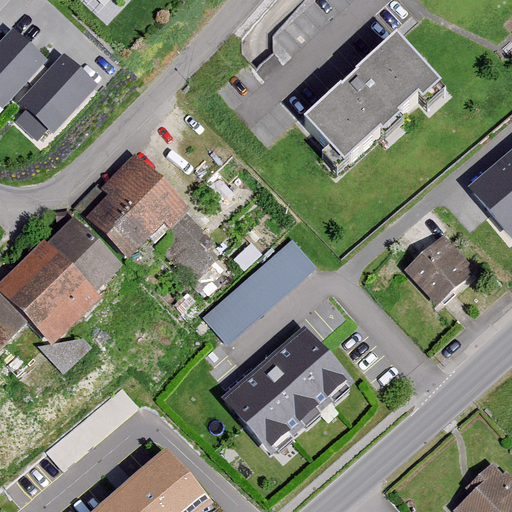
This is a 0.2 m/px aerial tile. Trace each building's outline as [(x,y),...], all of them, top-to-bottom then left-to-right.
[(286,51),(326,15),(311,0),(306,0),(270,34),(286,51)] [(0,111),(46,60),(13,31),(0,45),(0,111)] [(384,48),(292,131),(332,175),(423,92),(384,48)] [(97,86),(63,56),(18,107),(52,136),(97,86)] [(73,227),(122,279),(158,244),(203,290),(236,259),(142,161),(73,227)] [(508,242),(511,237),(511,179),(505,172),(471,202),(508,242)] [(108,302),(103,297),(122,279),(73,227),(4,292),(59,349),(108,302)] [(228,343),(318,264),(293,236),(203,314),(228,343)] [(472,278),(439,241),(400,277),(433,314),(472,278)] [(0,335),(9,343),(28,320),(0,296),(0,335)] [(360,404),(321,360),(243,429),(282,473),(360,404)] [(49,449),(66,467),(138,403),(122,384),(49,449)] [(210,511),(213,510),(165,455),(99,511),(210,511)] [(511,511),(511,493),(493,473),(450,511),(511,511)]
